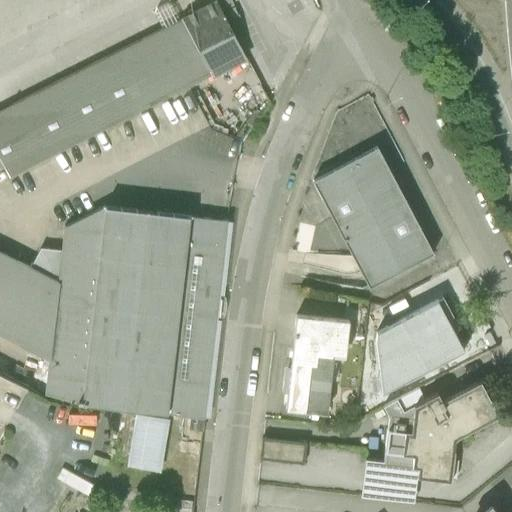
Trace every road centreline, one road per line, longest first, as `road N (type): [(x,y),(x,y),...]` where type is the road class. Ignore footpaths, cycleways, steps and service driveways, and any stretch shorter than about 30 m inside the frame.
road 1 (residential): [(222,511),(244,313),(273,184),(318,84),(341,60),(367,56)]
road 2 (unclassified): [(367,56),(392,73),(511,301)]
road 3 (secondary): [(426,0),(511,130)]
